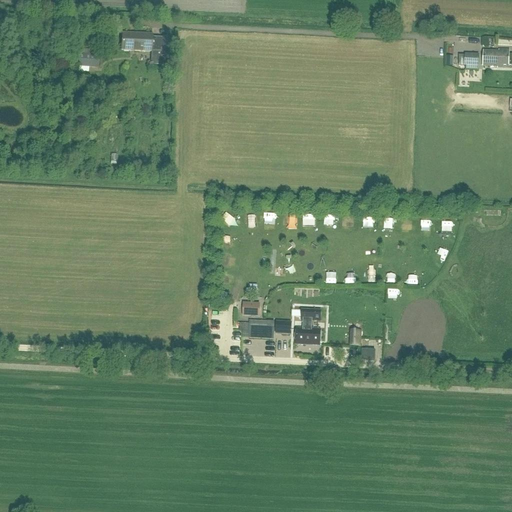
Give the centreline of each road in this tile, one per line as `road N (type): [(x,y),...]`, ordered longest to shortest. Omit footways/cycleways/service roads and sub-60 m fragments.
road 1 (track): [(511,372),(0,347)]
road 2 (track): [(0,367),(511,391)]
road 3 (track): [(463,39),(0,15)]
